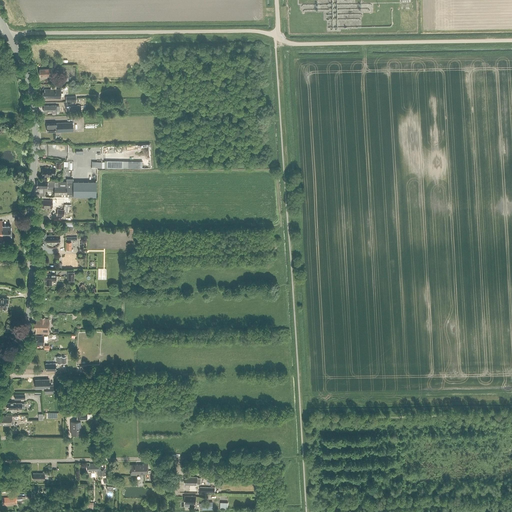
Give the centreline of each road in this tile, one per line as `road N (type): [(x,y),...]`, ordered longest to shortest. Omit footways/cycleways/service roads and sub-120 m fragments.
road 1 (tertiary): [(0,383),(27,325),(32,264),(33,102),(7,36)]
road 2 (unclassified): [(276,39),(252,31),(7,36)]
road 3 (unclassified): [(511,42),(292,46),(276,39)]
road 4 (unclassified): [(179,460),(0,462)]
